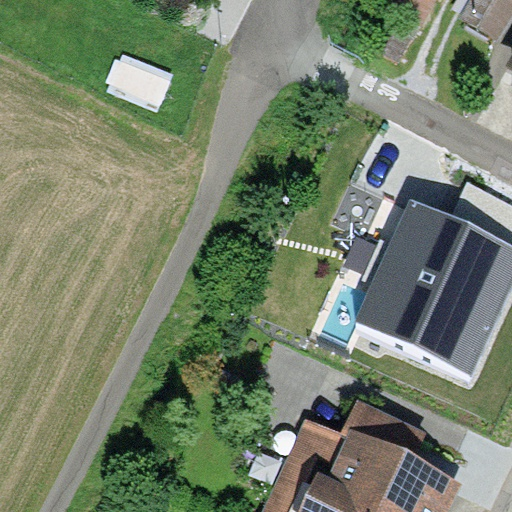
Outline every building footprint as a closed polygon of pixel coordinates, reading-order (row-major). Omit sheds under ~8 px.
[(404,34),(423,0),(377,0),(370,14),(404,34)] [(511,0),(469,0),(453,29),(486,48),(511,2),(511,0)] [(511,53),(501,73),(511,79),(511,53)] [(355,326),(477,387),(511,315),(511,229),(508,238),(421,195),(355,326)] [(427,511),(451,459),(345,413),(333,439),(299,424),(259,511),(427,511)]
